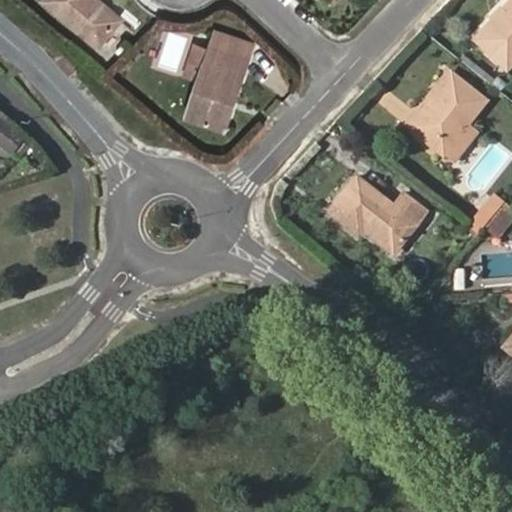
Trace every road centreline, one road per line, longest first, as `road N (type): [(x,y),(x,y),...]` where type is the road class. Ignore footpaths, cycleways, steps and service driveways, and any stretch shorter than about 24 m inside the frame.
road 1 (tertiary): [(511,462),(369,339),(218,235)]
road 2 (residential): [(0,383),(73,357),(152,268)]
road 3 (residential): [(125,235),(107,279),(62,333),(0,368)]
road 4 (residential): [(213,204),(335,83)]
road 5 (tertiary): [(99,134),(50,72),(0,30)]
road 6 (residential): [(248,0),(335,83)]
